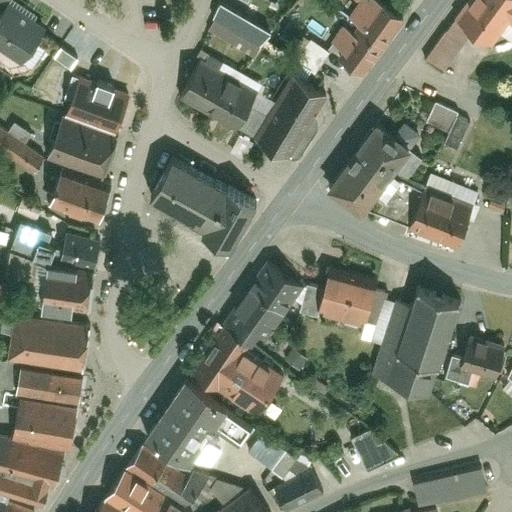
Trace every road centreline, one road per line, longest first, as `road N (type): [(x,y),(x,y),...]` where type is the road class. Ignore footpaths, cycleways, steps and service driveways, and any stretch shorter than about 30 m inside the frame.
road 1 (residential): [(156,114),(137,153),(107,269),(107,314),(143,398)]
road 2 (residential): [(511,283),(479,278),(289,193)]
road 3 (residential): [(172,358),(309,458),(331,497)]
road 4 (tertiary): [(172,358),(289,193)]
road 5 (residential): [(331,497),(511,430)]
road 6 (tertiary): [(289,193),(388,66)]
road 7 (residential): [(289,193),(156,114)]
road 8 (tertiary): [(61,511),(143,398)]
road 9 (residential): [(388,66),(511,92)]
